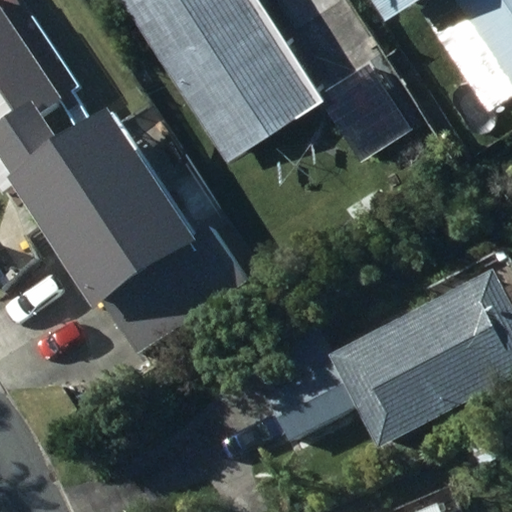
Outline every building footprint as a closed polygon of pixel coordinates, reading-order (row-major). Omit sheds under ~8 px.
[(0,0),(0,147),(2,150),(0,151),(0,183),(16,205),(34,192),(155,360),(260,285),(217,224),(233,213),(201,168),(179,184),(136,123),(88,158),(61,120),(84,103),(9,0),(0,0)] [(137,0),(172,54),(255,0),(137,0)] [(255,0),(172,54),(240,158),(388,62),(348,0),(343,0),(295,31),(274,0),(255,0)] [(511,0),(407,0),(412,8),(423,0),(427,0),(503,111),(511,104),(511,0)] [(326,186),(259,230),(287,272),(329,244),(322,233),(346,217),(326,186)] [(304,340),(321,375),(276,397),(301,447),(372,412),(393,454),(511,393),(511,277),(346,361),(329,327),(304,340)] [(511,444),(508,435),(479,448),(490,471),(511,461),(511,444)]
